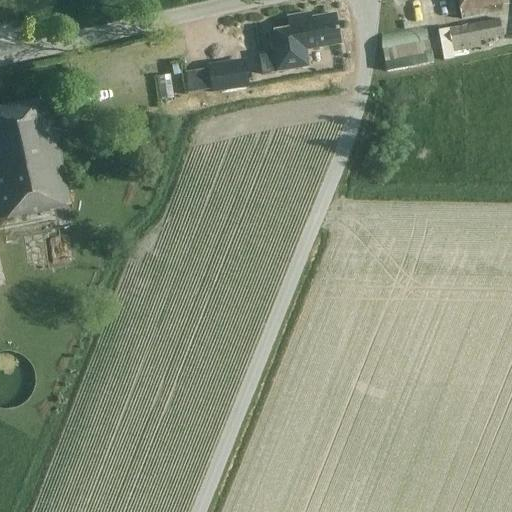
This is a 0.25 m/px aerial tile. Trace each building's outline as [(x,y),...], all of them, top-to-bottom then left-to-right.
[(502,12),(500,0),(457,0),(461,20),(502,12)] [(306,50),(340,44),(335,14),(311,18),(310,13),(287,17),(290,30),(269,34),(273,53),(259,56),(262,75),(276,73),(310,67),(306,50)] [(499,19),(437,32),(441,53),(480,45),(479,42),(503,37),(499,19)] [(387,72),(433,63),(426,29),(381,38),(387,72)] [(232,65),(236,89),(248,87),(245,63),(232,65)] [(213,92),(236,89),(232,65),(209,68),(213,92)] [(213,92),(209,68),(183,72),(186,96),(213,92)] [(0,214),(1,219),(6,218),(6,219),(65,207),(70,206),(48,95),(0,105),(0,214)]
